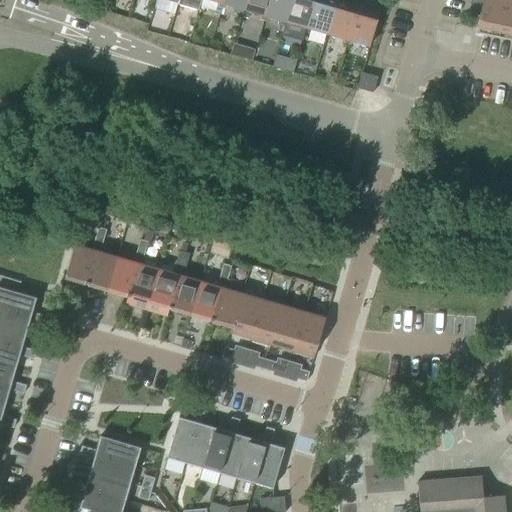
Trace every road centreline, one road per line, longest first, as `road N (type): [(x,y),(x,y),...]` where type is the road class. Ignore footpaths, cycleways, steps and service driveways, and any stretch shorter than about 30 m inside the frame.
road 1 (residential): [(32,511),(82,340),(319,407)]
road 2 (unclassified): [(390,131),(81,44)]
road 3 (residential): [(319,407),(390,131)]
